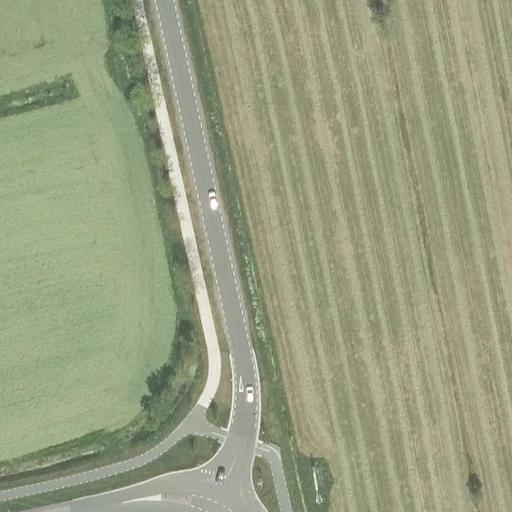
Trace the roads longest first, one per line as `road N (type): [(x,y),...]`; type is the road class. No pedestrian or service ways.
road 1 (tertiary): [(164,0),(245,374)]
road 2 (tertiary): [(222,494),(244,428),(245,374)]
